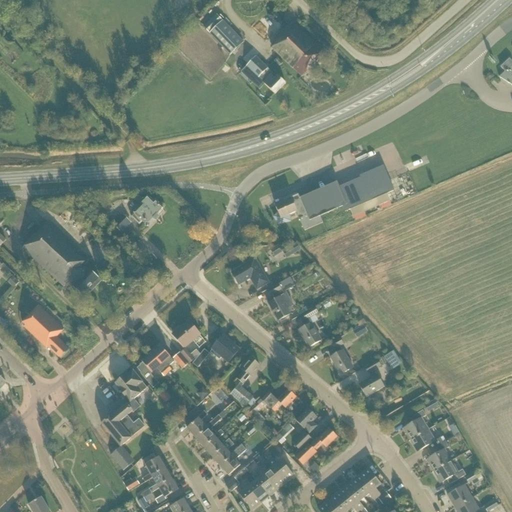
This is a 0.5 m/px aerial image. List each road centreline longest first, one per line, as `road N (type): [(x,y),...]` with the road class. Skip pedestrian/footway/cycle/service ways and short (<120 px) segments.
road 1 (tertiary): [(186,273),(215,247),(255,177),(388,118),(511,24)]
road 2 (primary): [(187,162),(252,151),(360,107),(445,54),(509,0)]
road 3 (primary): [(490,0),(420,59),(356,98),(187,162)]
road 4 (residential): [(374,440),(186,273)]
road 5 (unclassified): [(464,0),(405,53),(380,62),(346,47),(297,0)]
road 6 (tertiary): [(45,400),(186,273)]
road 7 (primary): [(0,179),(187,162)]
